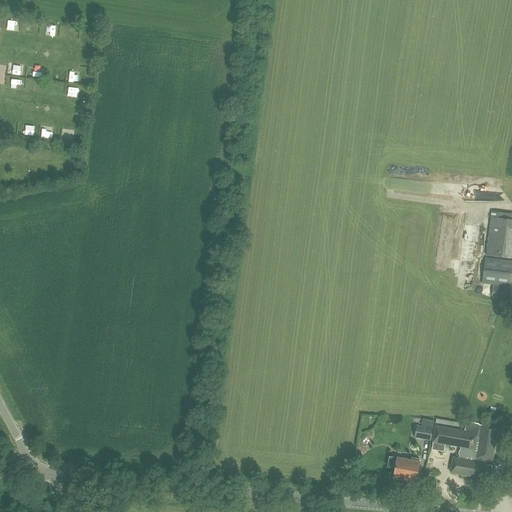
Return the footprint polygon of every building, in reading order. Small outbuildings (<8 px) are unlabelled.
[(8,21),(11,28),(22,23),(19,16),(8,21)] [(66,37),(75,36),(74,24),(65,25),(66,37)] [(84,37),(92,35),(91,28),(82,31),(84,37)] [(19,72),(19,62),(9,61),(8,72),(19,72)] [(67,69),(68,80),(78,80),(78,69),(67,69)] [(23,88),(23,77),(13,77),(13,88),(23,88)] [(29,78),(28,90),(38,90),(39,78),(29,78)] [(50,80),(50,91),(58,91),(58,81),(50,80)] [(70,142),(74,131),(65,128),(61,138),(70,142)] [(461,196),(486,196),(486,187),(461,187),(461,196)] [(511,214),(491,211),(490,217),(493,217),(488,254),(511,257),(511,214)] [(444,226),(439,258),(449,260),(455,228),(444,226)] [(511,286),(511,284),(511,261),(487,258),(484,283),(511,286)] [(510,287),(492,286),(491,299),(509,300),(510,287)] [(451,472),(485,478),(486,472),(491,472),(491,473),(492,473),(493,465),(487,464),(487,463),(486,462),(486,458),(493,459),(498,426),(483,424),(483,425),(479,425),(479,423),(467,421),(465,431),(436,426),(432,449),(444,451),(446,443),(461,446),(459,458),(454,457),(451,472)] [(432,441),(434,428),(417,425),(415,437),(432,441)] [(420,461),(420,458),(412,457),(412,460),(399,457),(395,478),(416,482),(420,461)]
